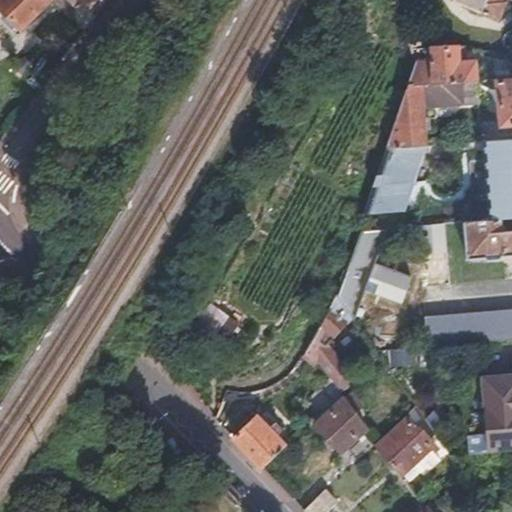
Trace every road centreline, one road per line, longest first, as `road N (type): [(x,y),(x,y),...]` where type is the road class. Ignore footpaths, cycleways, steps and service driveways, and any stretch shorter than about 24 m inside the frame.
road 1 (residential): [(0,225),(269,511)]
road 2 (unclassified): [(136,0),(0,197)]
